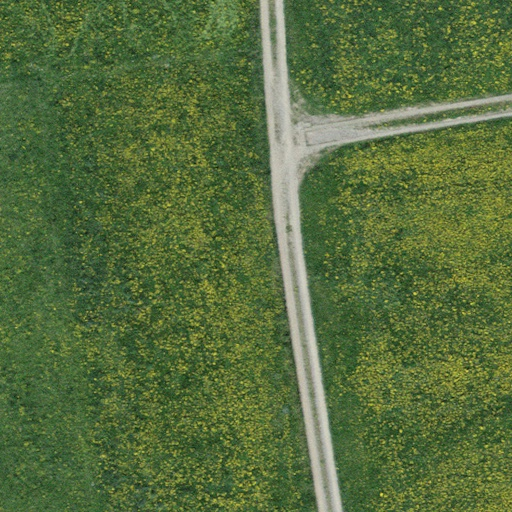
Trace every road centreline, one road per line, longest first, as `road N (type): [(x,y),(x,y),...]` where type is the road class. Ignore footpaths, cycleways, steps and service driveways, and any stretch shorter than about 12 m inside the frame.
road 1 (residential): [(329,511),(280,175),(324,139),(511,105)]
road 2 (track): [(277,0),(280,175)]
